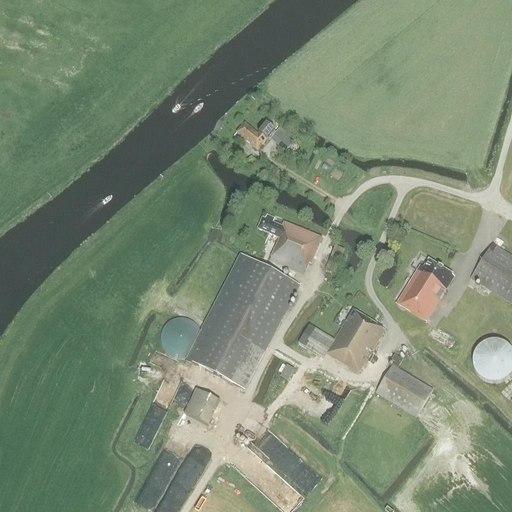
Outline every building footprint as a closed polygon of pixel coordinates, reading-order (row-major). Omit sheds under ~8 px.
[(257,135),(244,124),(236,133),(257,151),(274,131),(266,124),(257,135)] [(288,149),(295,141),(291,138),(292,137),(280,127),(273,136),(281,142),(288,149)] [(276,183),(282,172),(278,170),(272,180),(276,183)] [(273,223),(275,219),(267,216),(265,220),(262,219),(257,229),(280,239),(269,262),(303,276),(308,265),(311,266),(320,243),(322,244),(324,239),(284,223),(282,227),(273,223)] [(511,304),(511,256),(492,245),(471,279),(511,304)] [(335,274),(342,256),(345,250),(335,246),(325,270),(335,274)] [(213,337),(197,367),(216,376),(244,391),(299,285),(271,271),(241,255),(201,331),(213,337)] [(452,275),(429,260),(420,273),(417,271),(396,305),(426,323),(454,277),(452,276),(452,275)] [(310,325),(299,343),(324,359),(326,354),(359,374),(385,331),(376,326),(377,325),(353,310),(335,340),(310,325)] [(178,359),(183,359),(184,359),(199,329),(198,327),(195,324),(192,322),(189,320),(185,319),(180,319),(175,320),(170,322),(166,325),(164,328),(162,332),(161,337),(161,341),(161,344),(163,348),(165,351),(169,355),(174,358),(178,359)] [(493,384),(496,384),(499,384),(502,383),(504,381),(506,381),(508,379),(510,376),(511,374),(511,350),(510,348),(508,346),(505,344),(503,343),(500,342),(497,341),(494,341),(491,341),(489,342),(486,343),(483,344),(480,346),(478,348),(476,350),(475,353),(473,356),(473,359),(472,362),(472,365),(473,368),(474,371),(475,374),(477,376),(479,379),(481,381),(484,382),(487,383),(490,384),(493,384)] [(376,394),(416,418),(433,391),(397,369),(403,360),(394,355),(391,361),(395,363),(376,394)] [(287,366),(280,377),(287,381),(294,370),(287,366)] [(208,426),(220,402),(196,390),(184,413),(208,426)] [(161,449),(137,503),(155,511),(179,458),(161,449)]
